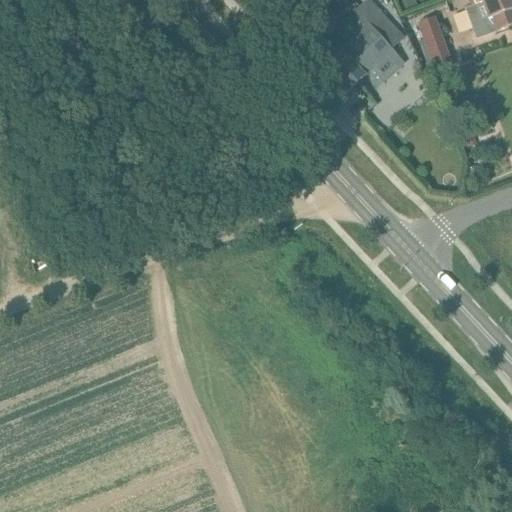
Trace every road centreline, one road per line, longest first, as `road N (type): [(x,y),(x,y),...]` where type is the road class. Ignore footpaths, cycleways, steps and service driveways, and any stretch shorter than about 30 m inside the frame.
road 1 (primary): [(401,244),(176,0)]
road 2 (primary): [(511,362),(401,244)]
